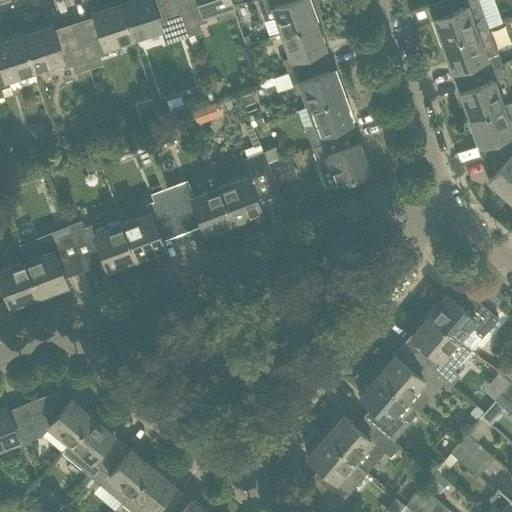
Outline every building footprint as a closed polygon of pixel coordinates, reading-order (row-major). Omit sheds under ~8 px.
[(95,19),(74,26),(88,67),(101,63),(99,54),(107,52),(104,44),(132,35),(120,0),(118,0),(92,9),(95,19)] [(165,41),(186,35),(175,0),(153,0),(152,0),(120,0),(132,35),(160,26),(165,41)] [(175,0),(186,35),(200,30),(197,22),(206,19),(203,11),(231,2),(230,0),(175,0)] [(256,0),(269,36),(283,31),(315,19),(308,0),(256,0)] [(433,17),(442,42),(488,25),(478,0),(442,0),(430,4),(435,16),(433,17)] [(325,46),(315,19),(283,31),(292,56),(283,59),(287,72),(298,69),(297,68),(325,58),(321,47),(325,46)] [(75,71),(88,67),(74,26),(54,33),(51,22),(22,32),(33,67),(61,58),(64,66),(73,63),(75,71)] [(455,68),(459,79),(500,65),(502,64),(488,25),(442,42),(452,69),(455,68)] [(0,95),(2,95),(0,87),(0,86),(8,84),(5,76),(33,67),(22,32),(0,38),(0,95)] [(342,93),(332,67),(329,69),(325,58),(297,68),(298,69),(287,72),(292,84),(301,81),(309,105),(342,93)] [(504,77),(500,65),(459,79),(463,89),(459,90),(469,117),(502,105),(493,81),(504,77)] [(351,120),(342,93),(309,105),(316,123),(304,127),(311,146),(352,132),(348,121),(351,120)] [(511,101),(502,105),(469,117),(478,143),(482,142),(486,152),(511,142),(511,101)] [(195,109),(192,117),(200,122),(210,118),(205,105),(195,109)] [(356,143),(352,132),(311,146),(320,169),(317,171),(323,188),(337,183),(336,180),(369,168),(359,141),(356,143)] [(488,179),(508,197),(511,193),(511,142),(486,152),(493,173),(488,179)] [(275,146),(262,151),(267,163),(280,158),(275,146)] [(257,199),(278,191),(267,163),(262,151),(241,159),(247,173),(219,184),(232,220),(261,209),(257,199)] [(187,179),(164,187),(180,228),(200,220),(204,231),(232,220),(219,184),(193,194),(187,179)] [(149,211),(122,221),(135,257),(164,246),(160,236),(180,228),(164,187),(152,192),(154,199),(146,202),(149,211)] [(80,220),(67,224),(83,265),(103,257),(107,267),(135,257),(122,221),(94,231),(91,224),(82,227),(80,220)] [(83,265),(67,224),(54,229),(57,237),(48,240),(51,247),(25,258),(38,293),(67,283),(63,273),(83,265)] [(0,296),(6,294),(10,304),(38,293),(25,258),(0,266),(0,296)] [(85,278),(89,292),(105,288),(99,264),(82,268),(85,278)] [(428,312),(457,337),(468,324),(481,335),(496,317),(468,292),(467,293),(471,296),(462,306),(446,291),(428,312)] [(460,362),(446,350),(457,337),(428,312),(410,332),(427,347),(419,357),(444,378),(443,379),(450,385),(459,374),(454,369),(460,362)] [(376,373),(405,397),(418,409),(443,379),(444,378),(419,357),(410,366),(393,352),(376,373)] [(510,379),(511,376),(511,365),(509,362),(501,371),(510,379)] [(375,407),(367,417),(392,439),(405,423),(392,412),(405,397),(376,373),(358,393),(375,407)] [(502,389),(511,397),(511,379),(502,389)] [(511,413),(511,397),(502,389),(495,397),(511,413)] [(49,422),(70,440),(92,414),(70,396),(68,398),(59,391),(29,403),(41,433),(49,422)] [(5,402),(0,404),(0,443),(17,437),(20,445),(30,441),(28,437),(41,433),(29,403),(9,412),(5,402)] [(392,439),(367,417),(358,427),(341,413),(324,434),(355,460),(362,467),(374,454),(377,457),(383,449),(389,454),(398,444),(392,439)] [(91,476),(120,442),(111,434),(113,431),(92,414),(70,440),(61,451),(91,476)] [(466,432),(458,441),(485,466),(494,456),(466,432)] [(344,473),(355,460),(324,434),(306,454),(319,465),(310,476),(339,500),(355,482),(344,473)] [(477,475),(485,466),(458,441),(450,450),(477,475)] [(120,442),(91,476),(121,501),(152,464),(131,446),(128,449),(120,442)] [(152,464),(121,501),(133,511),(163,511),(180,492),(171,485),(174,482),(152,464)] [(421,484),(414,493),(433,511),(446,511),(449,509),(421,484)] [(500,508),(496,511),(511,511),(511,502),(506,497),(498,490),(490,499),(500,508)] [(189,500),(180,492),(163,511),(209,511),(191,497),(189,500)] [(433,511),(414,493),(405,504),(413,511),(433,511)]
